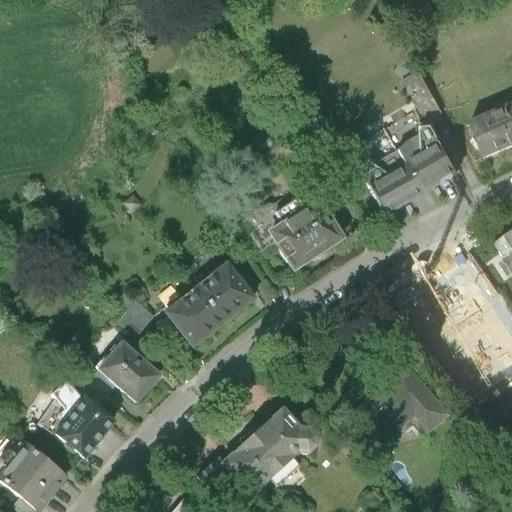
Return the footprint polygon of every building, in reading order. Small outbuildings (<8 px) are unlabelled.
[(458,113),(430,67),(412,77),(440,124),(458,113)] [(370,162),(328,85),(311,95),(353,172),(370,162)] [(511,146),(511,104),(482,117),(497,153),(511,146)] [(345,173),(306,118),(290,129),(328,185),(345,173)] [(453,140),(417,160),(432,188),(468,168),(453,140)] [(395,209),(432,188),(417,160),(380,180),(395,209)] [(134,195),(123,203),(131,214),(142,206),(134,195)] [(314,204),(292,219),(278,228),(285,238),(304,267),(354,234),(328,195),(314,204)] [(308,196),(286,210),(292,219),(314,204),(308,196)] [(273,246),(285,238),(278,228),(292,219),(286,210),(280,201),(254,218),(273,246)] [(236,259),(205,284),(233,319),(264,294),(236,259)] [(511,327),(470,266),(421,300),(471,372),(511,343),(511,327)] [(202,343),(233,319),(205,284),(175,309),(202,343)] [(169,372),(131,338),(107,365),(146,399),(169,372)] [(461,412),(417,361),(357,413),(385,446),(425,412),(440,430),(461,412)] [(93,455),(122,420),(92,395),(62,430),(93,455)] [(227,456),(206,475),(228,499),(243,485),(254,497),(268,498),(274,492),(273,482),(307,450),(318,451),(326,443),(326,433),(320,426),(310,425),(292,406),(232,461),(227,456)] [(5,476),(30,495),(48,509),(75,475),(33,441),(5,476)] [(32,511),(45,511),(48,509),(30,495),(23,504),(32,511)] [(179,511),(244,511),(243,511),(213,511),(193,496),(179,511)]
